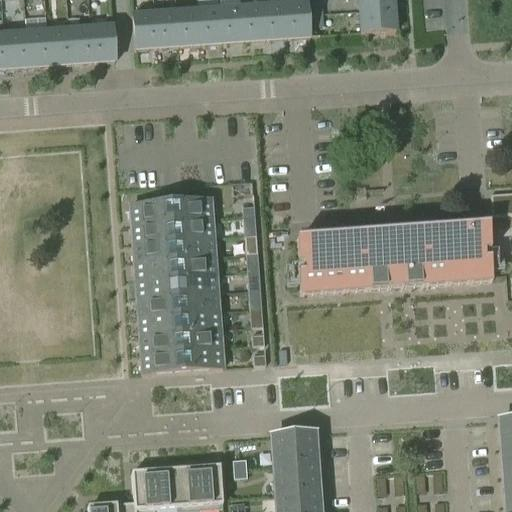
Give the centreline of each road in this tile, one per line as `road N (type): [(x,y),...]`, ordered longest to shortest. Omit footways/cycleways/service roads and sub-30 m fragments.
road 1 (residential): [(458,78),(0,110)]
road 2 (residential): [(218,420),(511,405)]
road 3 (unknown): [(0,404),(127,400)]
